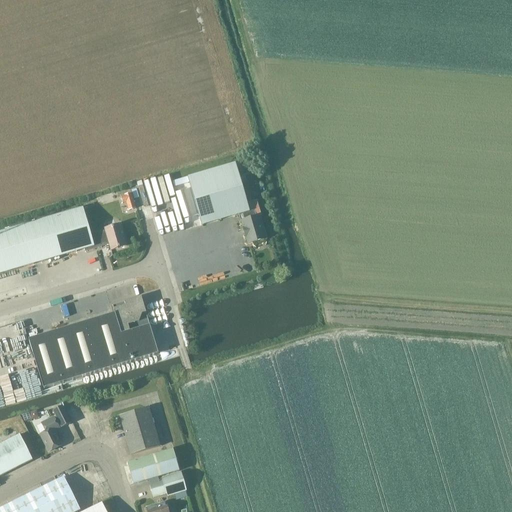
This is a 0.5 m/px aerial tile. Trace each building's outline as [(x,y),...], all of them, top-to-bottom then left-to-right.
[(249,210),(235,163),(172,181),(174,187),(188,183),(201,226),(243,214),(245,219),(240,221),(247,245),(267,239),(260,215),(256,216),(254,209),(249,210)] [(86,253),(102,248),(102,247),(109,245),(111,252),(126,248),(120,227),(105,231),(105,233),(91,237),(83,210),(0,234),(0,275),(85,251),(86,253)] [(158,354),(140,297),(112,306),(115,314),(28,340),(43,389),(158,354)] [(53,412),(62,428),(71,424),(63,407),(53,412)] [(159,448),(149,409),(120,418),(131,455),(159,448)] [(38,418),(36,411),(21,415),(23,423),(38,418)] [(49,452),(60,446),(61,446),(53,432),(60,428),(55,418),(45,423),(49,432),(40,436),(49,452)] [(19,434),(0,444),(0,475),(32,460),(19,434)] [(173,450),(127,463),(133,485),(179,471),(173,450)] [(150,485),(153,497),(166,494),(167,497),(186,491),(181,473),(162,478),(163,481),(150,485)] [(0,511),(76,511),(80,510),(63,477),(0,509),(0,511)]
